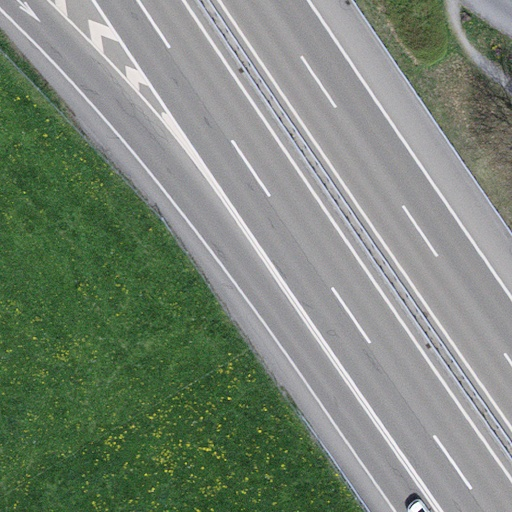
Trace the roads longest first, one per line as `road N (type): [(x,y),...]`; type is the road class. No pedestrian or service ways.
road 1 (motorway): [(16,0),(473,494)]
road 2 (motorway): [(135,0),(473,494)]
road 3 (motorway): [(511,361),(265,0)]
